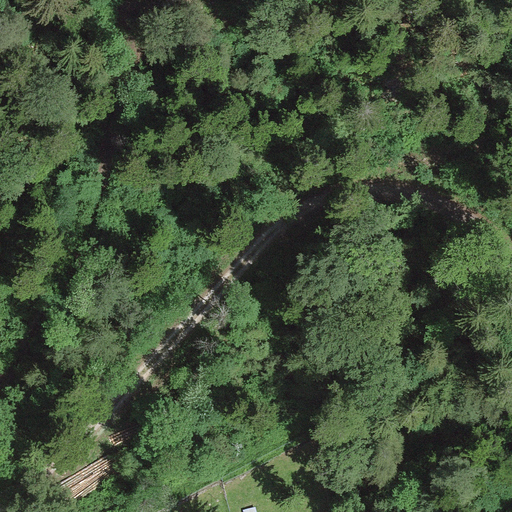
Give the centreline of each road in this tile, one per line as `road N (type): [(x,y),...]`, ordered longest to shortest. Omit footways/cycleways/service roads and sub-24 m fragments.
road 1 (track): [(511,254),(443,207),(368,186),(297,208),(15,511)]
road 2 (track): [(159,0),(132,57),(67,284),(0,398)]
